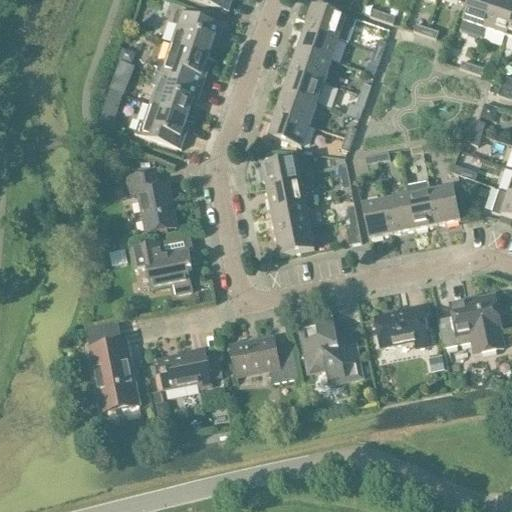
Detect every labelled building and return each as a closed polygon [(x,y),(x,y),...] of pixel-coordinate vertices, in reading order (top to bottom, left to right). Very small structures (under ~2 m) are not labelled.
[(229,0),(187,0),(229,14),(234,1),(229,0)] [(339,9),(342,1),(338,0),(328,0),(327,5),(339,9)] [(486,32),(496,0),(471,0),(463,24),(486,32)] [(508,39),(511,26),(511,3),(502,0),(496,0),(486,32),(508,39)] [(350,13),(353,5),(342,1),(339,9),(350,13)] [(349,46),(356,23),(314,9),(306,32),(339,43),(349,46)] [(382,24),(385,16),(373,12),(370,20),(382,24)] [(220,42),(224,29),(177,13),(173,26),(178,28),(171,46),(209,59),(215,40),(220,42)] [(394,28),(396,20),(385,16),(382,24),(394,28)] [(425,39),(428,31),(416,27),(413,35),(425,39)] [(436,43),(439,34),(428,31),(425,39),(436,43)] [(332,64),(339,43),(306,32),(299,53),(332,64)] [(383,58),(387,46),(379,43),(375,55),(383,58)] [(202,77),(209,59),(171,46),(165,64),(160,63),(156,75),(203,91),(207,79),(202,77)] [(122,50),(118,60),(131,64),(134,54),(122,50)] [(324,86),(332,64),(299,53),(291,74),(324,86)] [(379,69),(383,58),(375,55),(371,66),(379,69)] [(471,76),(474,68),(462,64),(459,71),(471,76)] [(483,80),(485,72),(474,68),(471,76),(483,80)] [(317,108),(324,86),(291,74),(284,96),(317,108)] [(198,103),(203,91),(156,75),(152,88),(156,89),(150,107),(187,120),(194,101),(198,103)] [(499,98),(498,99),(510,103),(511,97),(511,94),(511,95),(511,93),(511,79),(506,77),(501,91),(499,98)] [(368,101),(372,89),(365,87),(361,98),(368,101)] [(310,129),(317,108),(284,96),(277,117),(310,129)] [(364,112),(368,101),(361,98),(357,109),(364,112)] [(181,139),(187,120),(150,107),(144,126),(140,124),(135,137),(181,153),(186,140),(181,139)] [(302,152),(310,129),(277,117),(269,140),(302,152)] [(482,138),(486,126),(478,124),(474,136),(482,138)] [(354,144),(357,133),(350,130),(346,141),(354,144)] [(478,150),(482,138),(474,136),(470,147),(478,150)] [(350,155),(354,144),(346,141),(342,152),(350,155)] [(435,154),(434,147),(434,146),(422,148),(424,156),(435,154)] [(424,156),(422,148),(410,151),(411,158),(424,156)] [(391,163),(389,155),(377,157),(379,165),(391,163)] [(377,157),(365,159),(365,160),(367,167),(368,174),(380,172),(379,165),(377,157)] [(302,185),(297,162),(263,168),(268,192),(302,185)] [(349,178),(347,166),(339,168),(341,180),(349,178)] [(464,180),(466,173),(455,169),(452,176),(464,180)] [(475,184),(478,176),(466,173),(464,180),(475,184)] [(177,231),(169,186),(159,188),(156,175),(128,181),(132,200),(139,198),(146,237),(177,231)] [(351,190),(349,178),(341,180),(344,192),(351,190)] [(306,208),(302,185),(268,192),(272,214),(306,208)] [(438,229),(431,195),(429,185),(407,189),(409,199),(415,233),(438,229)] [(461,225),(454,190),(431,195),(438,229),(461,225)] [(511,222),(511,196),(509,196),(500,192),(492,215),(511,222)] [(415,233),(409,199),(386,203),(393,238),(415,233)] [(393,238),(386,203),(363,208),(369,242),(393,238)] [(310,230),(306,208),(272,214),(276,237),(310,230)] [(357,221),(355,209),(347,210),(350,222),(357,221)] [(359,231),(357,221),(350,222),(351,228),(345,229),(349,249),(362,246),(360,232),(359,232),(359,231)] [(315,253),(310,230),(276,237),(281,260),(315,253)] [(157,247),(131,252),(135,274),(148,272),(152,293),(175,288),(177,298),(192,295),(190,285),(188,273),(192,272),(189,255),(160,260),(157,247)] [(210,291),(200,292),(202,303),(212,302),(210,291)] [(502,331),(495,298),(450,307),(453,321),(439,324),(445,351),(473,345),(475,356),(504,351),(500,331),(502,331)] [(429,348),(422,313),(375,322),(381,352),(415,345),(416,351),(429,348)] [(360,381),(355,351),(340,354),(334,325),(301,331),(310,375),(325,372),(328,387),(360,381)] [(141,409),(129,353),(124,354),(118,328),(119,328),(119,326),(86,332),(91,357),(89,358),(100,417),(141,409)] [(298,383),(291,347),(276,350),(275,342),(230,350),(236,380),(269,374),(272,388),(298,383)] [(222,379),(218,355),(206,357),(206,355),(159,364),(164,394),(199,387),(200,392),(212,389),(211,381),(222,379)] [(441,357),(428,360),(431,374),(444,372),(441,357)]
